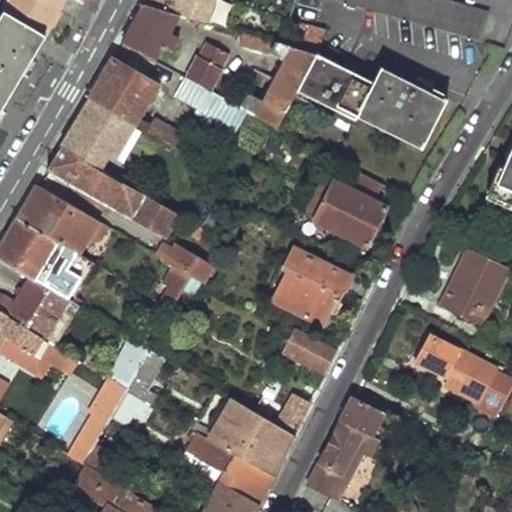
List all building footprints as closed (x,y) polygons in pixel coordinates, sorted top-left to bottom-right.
[(63,0),(7,0),(2,11),(44,35),(57,11),(63,0)] [(212,1),(209,0),(144,0),(143,2),(180,14),(219,25),(221,18),(208,12),(212,1)] [(328,0),(473,46),(481,19),(422,0),(328,0)] [(169,31),(180,14),(143,2),(132,23),(121,43),(153,60),(161,46),(170,51),(179,37),(169,31)] [(0,14),(0,107),(44,35),(2,11),(0,14)] [(305,25),(300,39),(320,45),(324,31),(305,25)] [(312,55),(243,33),(240,42),(271,53),(272,51),(285,60),(261,103),(246,96),(239,108),(243,111),(274,128),(295,90),(312,55)] [(186,78),(208,90),(226,56),(204,43),(186,78)] [(312,55),(295,90),(355,118),(357,113),(425,144),(447,94),(380,63),(373,78),(316,50),(312,55)] [(90,97),(133,123),(157,84),(114,58),(105,72),(90,97)] [(208,90),(186,78),(176,96),(197,108),(195,111),(232,132),(243,111),(239,108),(208,90)] [(133,123),(90,97),(76,122),(62,145),(124,182),(134,163),(116,152),(133,123)] [(147,130),(191,156),(199,143),(155,117),(147,130)] [(485,196),(511,206),(511,140),(510,140),(499,169),(496,168),(485,196)] [(164,236),(178,214),(146,195),(133,188),(124,182),(62,145),(49,168),(164,236)] [(314,219),(367,245),(387,205),(371,197),(378,181),(359,172),(352,188),(334,180),(333,183),(323,178),(307,212),(316,216),(314,219)] [(133,188),(146,195),(154,182),(141,174),(133,188)] [(100,239),(108,225),(38,186),(27,204),(17,221),(78,255),(85,242),(100,239)] [(78,255),(17,221),(5,242),(0,249),(0,263),(28,280),(73,304),(96,264),(78,255)] [(195,275),(204,280),(213,263),(197,254),(195,258),(164,242),(158,254),(177,265),(195,275)] [(273,299),(323,323),(335,296),(341,298),(352,274),(293,246),(282,269),(286,271),(273,299)] [(508,266),(468,246),(439,302),(479,323),(508,266)] [(175,309),(195,275),(177,265),(167,282),(171,284),(162,302),(175,309)] [(0,312),(51,344),(73,304),(28,280),(14,303),(0,295),(0,312)] [(0,352),(41,376),(49,363),(62,370),(70,355),(51,344),(0,312),(0,352)] [(295,326),(282,350),(324,372),(336,348),(295,326)] [(484,399),(501,408),(511,386),(511,374),(430,335),(419,358),(454,376),(449,386),(482,402),(484,399)] [(129,389),(152,349),(129,336),(106,376),(109,378),(129,389)] [(148,343),(154,346),(157,340),(152,337),(148,343)] [(113,417),(129,389),(109,378),(93,405),(111,416),(113,417)] [(253,408),(294,432),(310,401),(294,391),(285,407),(260,394),(253,408)] [(384,411),(353,396),(308,484),(338,500),(363,451),(372,456),(383,436),(374,431),(384,411)] [(214,439),(273,473),(294,432),(253,408),(232,397),(227,407),(242,416),(232,433),(221,427),(214,439)] [(93,405),(92,406),(89,411),(93,414),(80,436),(94,444),(111,416),(93,405)] [(0,437),(11,420),(0,413),(0,437)] [(68,454),(83,463),(94,444),(80,436),(68,454)] [(192,463),(221,480),(258,503),(273,473),(214,439),(209,436),(192,463)] [(129,490),(89,466),(72,495),(86,504),(81,511),(150,511),(154,506),(144,499),(129,490)] [(129,490),(144,499),(153,483),(140,474),(129,490)] [(195,511),(176,502),(169,511),(253,511),(258,503),(221,480),(203,511),(195,511)]
